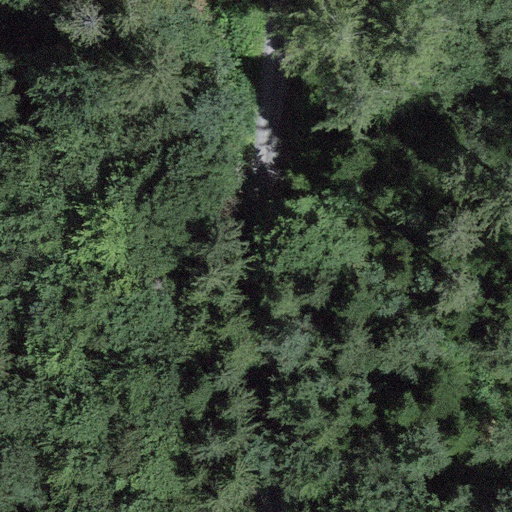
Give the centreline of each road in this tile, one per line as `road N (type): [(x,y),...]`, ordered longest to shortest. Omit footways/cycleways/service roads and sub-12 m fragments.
road 1 (track): [(264,301),(278,0)]
road 2 (track): [(264,301),(276,511)]
